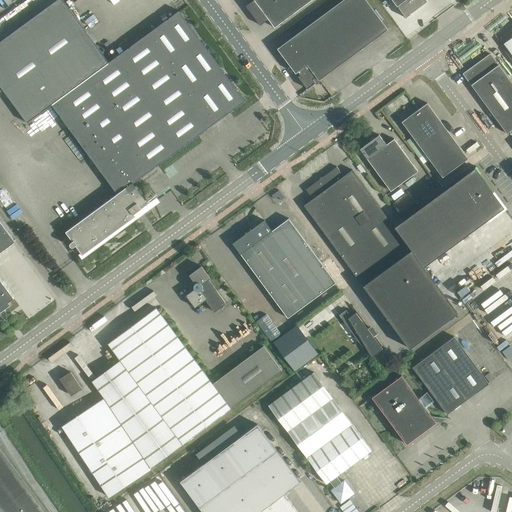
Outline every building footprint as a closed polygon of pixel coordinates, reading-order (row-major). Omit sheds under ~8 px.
[(69,245),(69,246),(71,247),(72,247),(74,247),(76,245),(83,255),(136,216),(132,211),(138,206),(139,208),(148,201),(136,185),(136,186),(133,183),(245,101),(179,11),(109,63),(63,0),(57,0),(0,41),(0,83),(28,122),(52,105),(117,193),(66,231),(73,241),(71,242),(69,243),(69,245)] [(253,0),(246,6),(253,15),(274,0),(253,0)] [(274,0),(253,15),(260,25),(268,19),(275,27),(311,0),(274,0)] [(366,0),(344,0),(296,35),(309,52),(325,75),(388,29),(366,0)] [(392,0),(406,18),(407,18),(406,16),(425,2),(423,0),(392,0)] [(296,35),(278,48),(291,66),(309,52),(296,35)] [(309,52),(291,66),(296,73),(299,71),(301,74),(298,76),(307,88),(325,75),(309,52)] [(463,73),(507,133),(511,129),(511,83),(490,53),(463,73)] [(400,119),(442,177),(468,158),(427,103),(419,109),(417,107),(400,119)] [(360,149),(366,157),(391,191),(418,171),(394,138),(386,144),(379,135),(360,149)] [(313,199),(304,205),(310,213),(363,285),(410,348),(458,313),(424,267),(412,250),(395,227),(358,177),(352,169),(344,176),(337,166),(306,189),(313,199)] [(476,168),(395,227),(412,250),(424,267),(505,207),(476,168)] [(409,191),(392,204),(402,216),(418,204),(409,191)] [(233,243),(288,318),(336,282),(295,226),(289,218),(272,230),(264,220),(233,243)] [(0,312),(11,305),(9,302),(14,298),(0,279),(0,252),(15,241),(0,220),(0,312)] [(195,283),(195,284),(194,289),(186,295),(195,307),(206,299),(215,311),(226,303),(209,279),(210,278),(201,266),(189,275),(195,283)] [(104,397),(62,425),(109,497),(151,469),(151,467),(282,370),(264,345),(213,383),(156,307),(108,343),(121,360),(92,381),(104,397)] [(377,333),(375,330),(375,329),(371,332),(356,312),(351,316),(346,310),(339,315),(369,355),(383,345),(375,335),(378,333),(377,333)] [(266,315),(256,322),(271,342),(280,335),(266,315)] [(297,324),(273,341),(294,371),(318,353),(297,324)] [(454,336),(413,367),(430,390),(419,398),(402,375),(372,397),(407,444),(436,422),(437,417),(432,416),(426,407),(437,399),(447,414),(489,383),(454,336)] [(489,370),(484,374),(490,382),(495,379),(489,370)] [(61,378),(72,395),(82,388),(71,372),(61,378)] [(314,372),(269,405),(326,484),(330,481),(334,487),(331,490),(341,503),(354,493),(344,480),(341,482),(337,476),(372,450),(314,372)] [(300,482),(294,474),(277,450),(258,424),(243,435),(180,481),(200,507),(203,511),(297,511),(284,494),(300,482)] [(0,510),(1,511),(47,511),(0,448),(0,510)]
